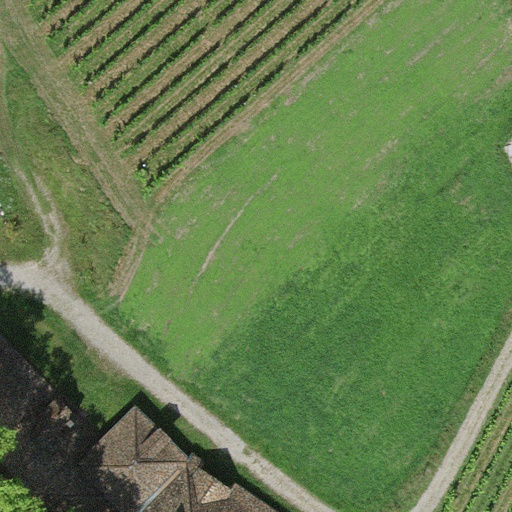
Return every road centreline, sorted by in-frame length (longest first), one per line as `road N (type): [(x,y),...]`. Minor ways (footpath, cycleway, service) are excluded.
road 1 (track): [(0,281),(83,312),(250,463),(321,511)]
road 2 (track): [(423,511),(511,361)]
